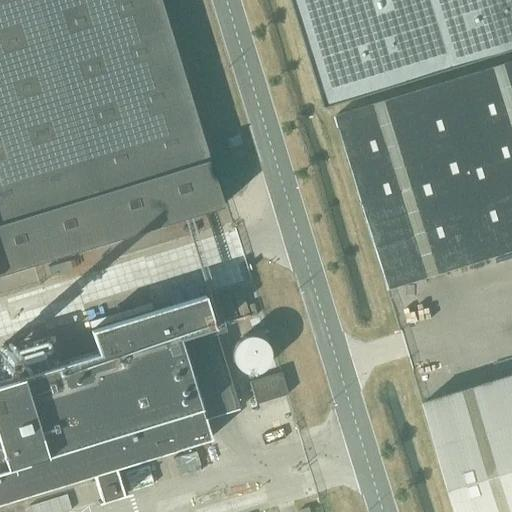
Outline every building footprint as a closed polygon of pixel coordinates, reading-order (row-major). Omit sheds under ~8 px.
[(0,0),(0,273),(222,205),(209,160),(208,158),(159,0),(0,0)] [(511,49),(511,0),(293,0),(326,107),(511,49)] [(511,60),(336,115),(389,287),(511,249),(511,60)] [(240,161),(242,161),(240,153),(238,154),(233,155),(235,163),(240,161)] [(210,438),(205,419),(239,408),(204,294),(90,329),(97,352),(0,381),(0,502),(93,474),(101,500),(97,501),(98,502),(126,493),(126,492),(122,493),(115,467),(210,438)] [(269,355),(269,353),(269,351),(269,349),(268,346),(267,345),(266,343),(265,341),(264,340),(262,339),(260,338),(258,336),(254,335),(250,335),(247,335),(244,336),(241,338),(238,340),(237,340),(236,342),(235,344),(233,346),(233,347),(233,348),(232,350),(232,352),(232,354),(232,356),(232,358),(233,359),(233,361),(234,363),(236,365),(236,366),(238,368),(240,370),(243,371),(247,372),(249,372),(251,372),(254,372),(256,372),(258,371),(260,370),(261,369),(263,368),(264,366),(266,365),(267,363),(268,362),(268,360),(269,356),(269,355)] [(287,394),(280,371),(249,381),(255,403),(287,394)] [(511,511),(511,374),(424,401),(457,511),(511,511)] [(60,511),(71,509),(67,494),(28,505),(30,511),(60,511)]
